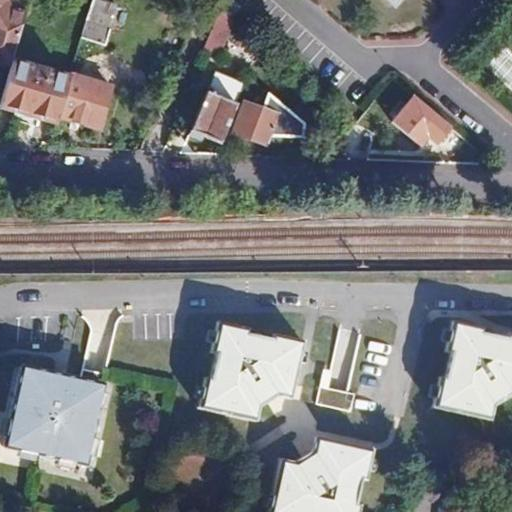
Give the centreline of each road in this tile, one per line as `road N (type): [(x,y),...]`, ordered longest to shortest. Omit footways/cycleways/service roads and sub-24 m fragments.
road 1 (residential): [(0,164),(511,185)]
road 2 (residential): [(0,302),(411,295)]
road 3 (residential): [(414,61),(362,66),(281,0)]
road 4 (residential): [(511,149),(414,61)]
